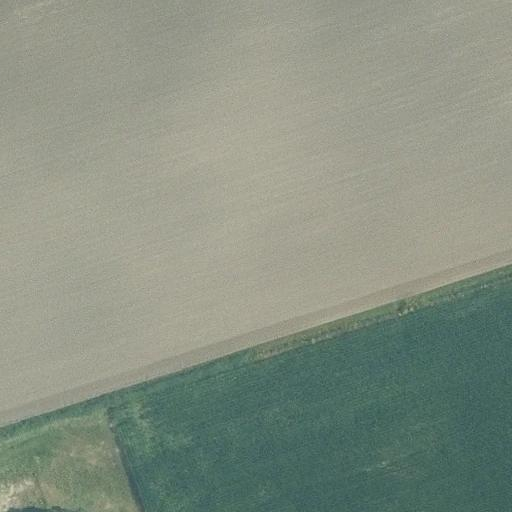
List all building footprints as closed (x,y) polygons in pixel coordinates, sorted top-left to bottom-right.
[(330,476),(456,437),(449,415),(323,454),(330,476)] [(465,456),(261,511),(328,511),(469,473),(465,456)] [(43,511),(34,475),(4,482),(11,511),(43,511)] [(267,475),(163,502),(165,511),(194,511),(194,510),(271,491),(267,475)] [(475,485),(361,511),(448,511),(480,504),(475,485)]
